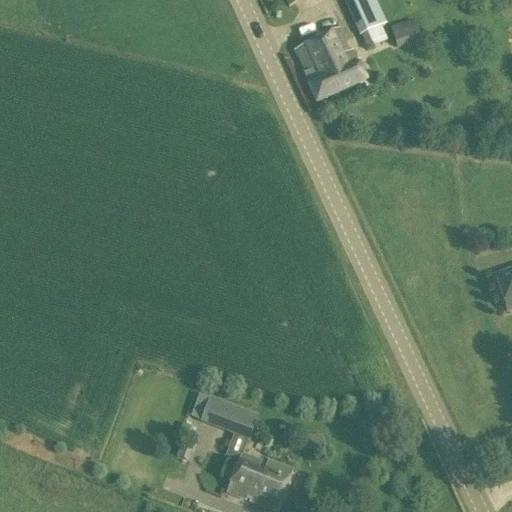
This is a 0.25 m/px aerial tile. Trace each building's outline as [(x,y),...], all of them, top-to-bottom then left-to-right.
[(282,0),(287,9),(307,0),(282,0)] [(341,0),(359,37),(384,26),(383,24),(384,24),(372,0),(341,0)] [(396,51),(420,43),(412,22),(389,30),(396,51)] [(349,56),(338,32),(293,53),(304,74),(302,74),(309,87),(315,105),(364,83),(351,54),(349,56)] [(506,313),(511,311),(511,273),(494,279),(506,313)] [(248,442),(257,419),(210,402),(201,424),(248,442)] [(322,437),(305,436),(304,450),(321,451),(322,437)] [(267,466),(241,456),(226,495),(245,502),(245,501),(251,503),(250,504),(270,511),(276,511),(292,472),(268,463),(267,466)]
